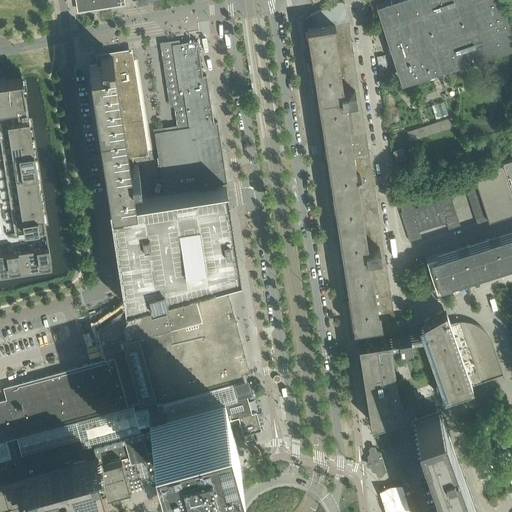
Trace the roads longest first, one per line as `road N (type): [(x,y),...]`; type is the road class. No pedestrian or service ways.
road 1 (tertiary): [(333,507),(340,457),(269,0)]
road 2 (tertiary): [(229,0),(294,421),(286,478)]
road 3 (residential): [(0,321),(90,294),(98,282),(69,76)]
road 4 (residential): [(396,257),(357,0)]
road 5 (residential): [(396,257),(511,220)]
